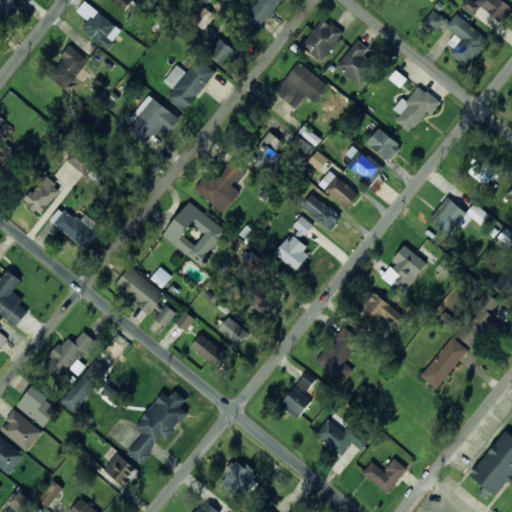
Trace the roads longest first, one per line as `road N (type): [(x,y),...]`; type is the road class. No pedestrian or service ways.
road 1 (residential): [(149,511),(511,64)]
road 2 (residential): [(0,387),(313,0)]
road 3 (tertiary): [(357,511),(0,216)]
road 4 (residential): [(511,133),(347,0)]
road 5 (residential): [(399,511),(511,373)]
